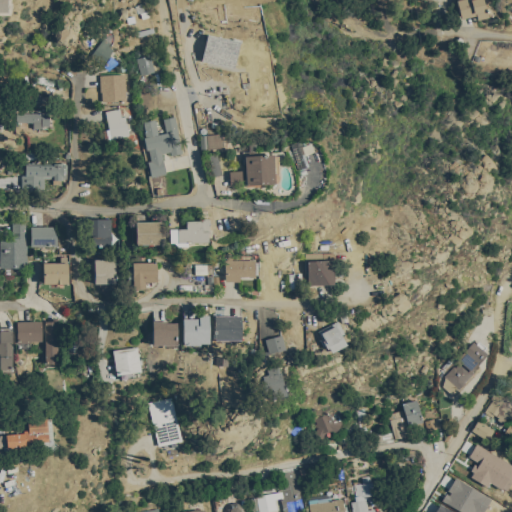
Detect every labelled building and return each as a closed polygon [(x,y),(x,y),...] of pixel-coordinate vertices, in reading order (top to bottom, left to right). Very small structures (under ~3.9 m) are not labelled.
[(0,0),(0,11),(9,11),(8,0),(0,0)] [(455,0),(459,18),(474,15),(475,19),(486,17),(482,0),(455,0)] [(52,39),(66,47),(82,17),(67,10),(52,39)] [(200,60),(232,67),(238,40),(206,33),(200,60)] [(112,45),(96,38),(89,54),(105,61),(112,45)] [(135,57),(139,74),(153,72),(149,54),(135,57)] [(99,101),(125,100),(124,73),(98,74),(99,101)] [(121,107),(103,111),(109,139),(127,134),(121,107)] [(48,112),(31,111),(30,127),(48,127),(48,112)] [(180,151),(174,116),(162,118),(164,132),(156,134),(154,119),(140,121),(150,176),(164,173),(161,155),(180,151)] [(199,134),(200,148),(219,148),(219,134),(199,134)] [(244,184),(273,183),(272,154),(243,155),(244,184)] [(43,187),(43,179),(62,178),(61,163),(22,165),(23,187),(43,187)] [(241,184),(241,170),(228,170),(228,184),(241,184)] [(111,245),(102,245),(102,246),(99,246),(98,245),(93,245),(93,234),(88,234),(88,218),(111,218),(111,245)] [(186,242),(186,245),(177,245),(174,241),(171,241),(171,229),(177,229),(177,228),(186,228),(186,221),(201,220),(201,218),(209,218),(209,232),(208,232),(208,241),(186,242)] [(164,220),(165,242),(159,242),(159,243),(136,243),(136,221),(164,220)] [(27,267),(0,267),(0,237),(12,237),(12,221),(28,221),(27,267)] [(56,236),(59,235),(59,247),(50,247),(50,245),(30,245),(30,226),(52,226),(56,236)] [(227,260),(227,256),(232,256),(232,260),(245,260),(255,260),(255,261),(257,261),(257,274),(255,274),(255,275),(239,276),(239,280),(225,280),(224,260),(227,260)] [(116,283),(95,283),(94,258),(116,258),(116,283)] [(333,260),(334,283),(307,284),(307,260),(333,260)] [(68,283),(43,283),(43,281),(41,281),(40,263),(43,263),(43,262),(68,261),(68,283)] [(157,261),(157,278),(156,278),(156,280),(134,280),(134,279),(132,279),(132,261),(136,261),(136,262),(157,261)] [(184,318),(199,318),(199,314),(209,314),(209,343),(200,342),(200,344),(187,344),(187,343),(183,343),(184,318)] [(241,315),(241,339),(216,339),(216,315),(241,315)] [(58,363),(46,363),(45,320),(48,320),(48,317),(58,317),(58,363)] [(41,320),(41,340),(30,340),(30,341),(17,342),(17,321),(41,320)] [(153,320),(166,320),(166,322),(177,322),(177,346),(165,346),(165,344),(153,344),(153,320)] [(337,320),(344,333),(340,335),(345,345),(330,352),(328,347),(325,348),(324,345),(322,346),(319,339),(321,338),(317,330),(337,320)] [(11,369),(0,369),(0,328),(11,328),(11,369)] [(282,335),(285,347),(269,351),(268,348),(267,348),(265,339),(282,335)] [(445,376),(454,365),(455,367),(459,364),(455,360),(472,341),(486,353),(471,370),(473,372),(453,395),(443,386),(445,376)] [(141,371),(133,372),(134,377),(122,378),(122,373),(116,374),(113,349),(138,346),(141,371)] [(281,380),(284,379),(286,393),(284,394),(270,397),(268,387),(265,388),(263,375),(269,374),(267,367),(278,365),(281,380)] [(493,398),(491,397),(495,390),(507,397),(502,403),(511,409),(511,415),(510,419),(506,416),(502,422),(497,419),(498,417),(494,414),(493,416),(485,411),(493,398)] [(157,431),(155,432),(148,402),(173,396),(182,440),(160,445),(157,431)] [(423,427),(408,430),(402,402),(416,399),(423,427)] [(339,410),(340,413),(341,417),(341,420),(341,423),(340,425),(336,433),(331,430),(325,432),(322,438),(312,432),(317,423),(315,418),(329,413),(329,414),(339,410)] [(402,438),(401,436),(395,438),(390,419),(389,413),(394,412),(394,413),(403,410),(410,436),(402,438)] [(43,448),(43,444),(7,447),(6,434),(23,432),(23,430),(28,429),(28,418),(47,417),(47,418),(51,418),(53,442),(48,448),(43,448)] [(478,419),(494,429),(487,440),(471,430),(478,419)] [(377,444),(376,433),(391,431),(394,442),(377,444)] [(283,508),(280,497),(282,496),(281,492),(279,492),(278,489),(285,488),(283,480),(282,481),(280,473),(295,469),(300,492),(299,492),(303,507),(296,508),(295,505),(283,508)] [(353,483),(361,482),(361,483),(363,483),(362,476),(369,475),(371,481),(372,481),(374,494),(360,496),(355,496),(353,483)] [(258,511),(275,509),(274,498),(282,497),(281,492),(256,494),(258,511)] [(342,498),(344,511),(308,511),(307,507),(310,507),(309,503),(342,498)] [(352,511),(351,501),(366,498),(368,509),(374,508),(374,511),(352,511)] [(230,503),(239,502),(245,507),(245,511),(244,511),(226,511),(226,509),(230,503)]
